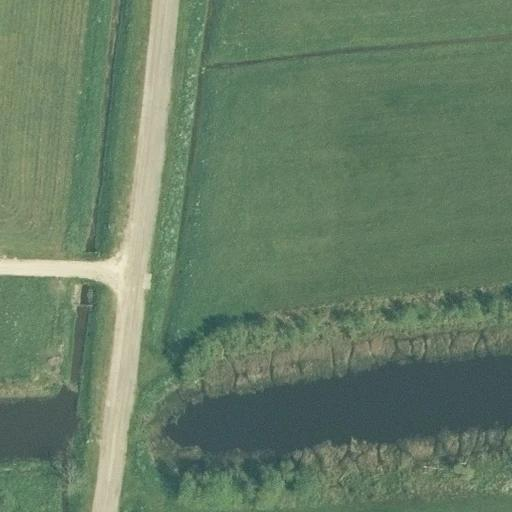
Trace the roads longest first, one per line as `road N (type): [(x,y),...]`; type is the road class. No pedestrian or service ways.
road 1 (track): [(101,511),(161,0)]
road 2 (track): [(0,267),(132,278)]
